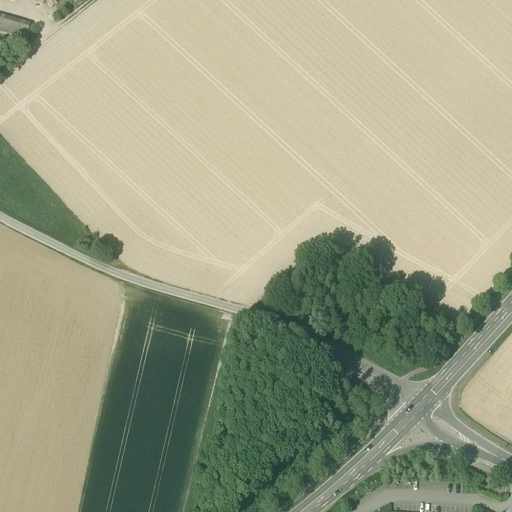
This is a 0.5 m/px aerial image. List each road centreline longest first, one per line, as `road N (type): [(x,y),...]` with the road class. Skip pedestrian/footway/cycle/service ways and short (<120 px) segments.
road 1 (residential): [(417,412),(330,347),(124,280),(0,216)]
road 2 (secondary): [(417,412),(511,308)]
road 3 (secondary): [(349,481),(423,447),(476,449)]
